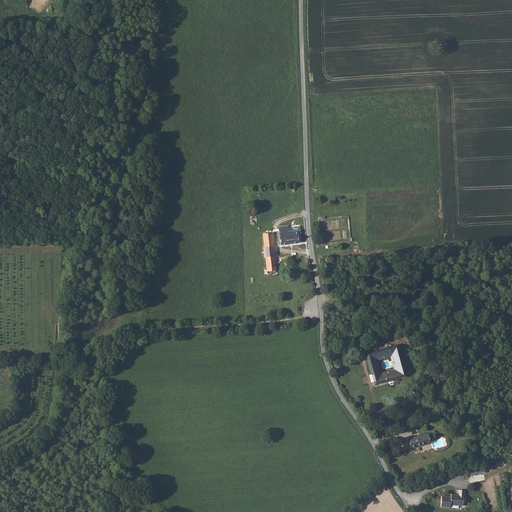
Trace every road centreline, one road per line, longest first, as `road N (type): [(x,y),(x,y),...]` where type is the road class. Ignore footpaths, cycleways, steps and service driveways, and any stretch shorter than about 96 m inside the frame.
road 1 (unclassified): [(411,511),(323,360),(302,0)]
road 2 (track): [(144,330),(319,316)]
